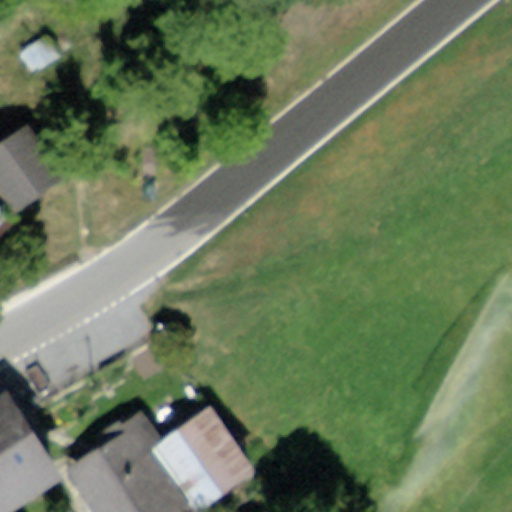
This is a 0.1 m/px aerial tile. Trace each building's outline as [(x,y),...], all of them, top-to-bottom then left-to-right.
[(65,182),(27,127),(0,145),(0,197),(14,217),(65,182)] [(147,294),(26,352),(51,404),(172,345),(147,294)] [(0,511),(4,511),(56,481),(2,394),(0,395),(0,511)] [(253,473),(207,411),(156,449),(202,511),(253,473)] [(182,511),(131,429),(60,473),(84,511),(182,511)]
